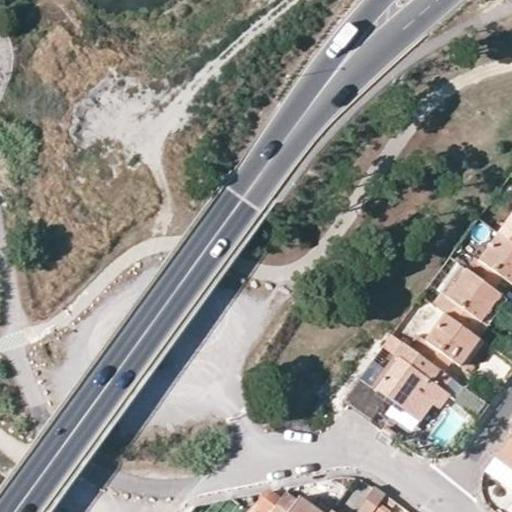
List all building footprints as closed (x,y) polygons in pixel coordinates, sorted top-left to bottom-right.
[(511,215),(500,232),(511,240),(511,215)] [(511,240),(500,232),(471,272),(496,290),(505,278),(511,282),(511,240)] [(467,269),(461,264),(432,304),(438,308),(467,269)] [(471,272),(467,269),(438,308),(445,313),(479,338),(488,326),(480,321),(501,293),(496,290),(471,272)] [(480,321),(488,326),(508,298),(501,293),(480,321)] [(410,347),(444,371),(453,360),(460,365),(479,338),(445,313),(425,340),(418,335),(410,347)] [(393,334),(384,346),(393,353),(401,340),(393,334)] [(410,347),(380,389),(421,419),(422,418),(435,400),(452,377),(444,371),(410,347)] [(357,379),(344,401),(376,421),(390,399),(357,379)] [(446,408),(435,400),(422,418),(434,426),(446,408)] [(511,432),(495,456),(511,468),(511,432)] [(511,468),(495,456),(486,469),(511,488),(511,468)] [(357,510),(359,511),(373,511),(386,495),(375,487),(357,510)] [(320,511),(315,508),(300,497),(298,499),(287,491),(282,497),(272,491),(260,493),(269,500),(260,511),(320,511)] [(331,511),(335,507),(322,498),(315,508),(320,511),(331,511)]
